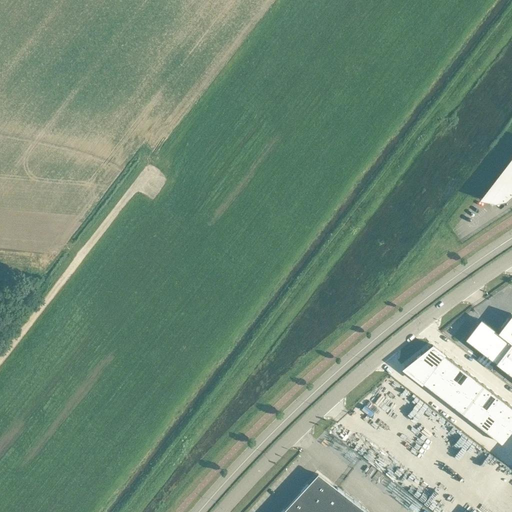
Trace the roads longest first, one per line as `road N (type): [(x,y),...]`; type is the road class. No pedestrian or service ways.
road 1 (tertiary): [(198,511),(358,353),(511,238)]
road 2 (unclassified): [(511,257),(356,377),(222,511)]
road 3 (unclassified): [(0,360),(145,173)]
